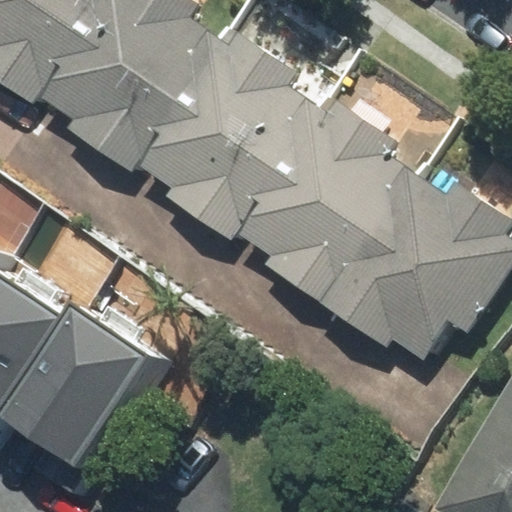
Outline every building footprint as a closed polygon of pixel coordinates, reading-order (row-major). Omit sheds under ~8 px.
[(469,202),(426,172),(437,155),(347,92),(336,108),(311,91),(322,75),(250,25),(240,39),(213,20),(222,6),(213,0),(0,0),(0,78),(42,108),(52,93),(96,123),(85,138),(143,178),(152,166),(192,194),(184,206),(243,247),(250,236),(291,264),(284,275),(401,356),(411,342),(443,365),(468,329),(484,340),(511,299),(511,206),(481,185),(469,202)] [(0,297),(20,269),(0,255),(0,297)] [(34,422),(99,323),(20,269),(0,297),(0,457),(7,462),(24,437),(34,422)] [(99,323),(34,422),(71,447),(55,470),(99,500),(199,355),(116,299),(99,323)] [(511,511),(511,423),(449,511),(448,511),(511,511)]
